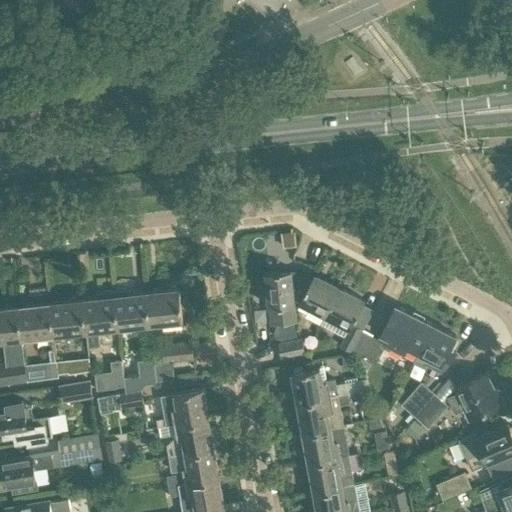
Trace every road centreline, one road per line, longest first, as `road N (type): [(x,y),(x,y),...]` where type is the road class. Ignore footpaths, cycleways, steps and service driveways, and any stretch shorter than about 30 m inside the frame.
road 1 (primary): [(0,161),(457,114)]
road 2 (unclassified): [(384,0),(211,77),(0,105)]
road 3 (residential): [(208,208),(300,199),(501,298),(511,325)]
road 4 (residential): [(262,511),(208,208)]
road 5 (residential): [(0,229),(208,208)]
